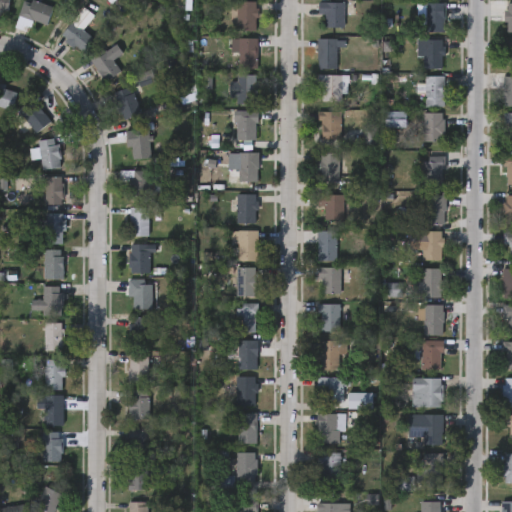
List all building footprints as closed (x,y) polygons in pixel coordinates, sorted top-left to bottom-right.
[(8,0),(7,9),(0,8),(0,0),(8,0)] [(38,0),(53,5),(46,23),(18,13),(22,0),(38,0)] [(256,0),(256,66),(235,66),(235,0),(256,0)] [(343,0),(343,26),(320,26),(320,0),(343,0)] [(444,30),(422,30),(422,1),(444,1),(444,30)] [(95,38),(83,53),(60,33),(72,19),(95,38)] [(317,66),(317,37),(338,37),(338,66),(317,66)] [(422,67),(422,37),(442,37),(442,67),(422,67)] [(113,58),(120,69),(105,80),(90,58),(115,41),(122,52),(113,58)] [(257,102),(233,102),(233,73),(257,73),(257,102)] [(340,99),(318,99),(317,73),(339,73),(340,99)] [(424,105),(424,74),(443,74),(443,105),(424,105)] [(511,105),(503,106),(503,76),(511,76),(511,105)] [(0,83),(16,88),(11,108),(0,105),(0,83)] [(112,91),(129,84),(140,111),(123,118),(112,91)] [(16,110),(29,97),(50,118),(37,130),(16,110)] [(257,109),(257,138),(236,138),(236,109),(257,109)] [(318,110),(340,110),(340,137),(318,137),(318,110)] [(422,139),(422,111),(443,111),(443,139),(422,139)] [(153,152),(132,159),(123,132),(144,125),(153,152)] [(40,167),(37,138),(57,136),(60,165),(40,167)] [(258,150),(258,180),(238,180),(238,150),(258,150)] [(340,151),(340,180),(318,180),(318,151),(340,151)] [(442,184),(421,184),(421,154),(442,154),(442,184)] [(150,168),(150,196),(127,196),(127,168),(150,168)] [(41,202),(41,175),(62,175),(62,202),(41,202)] [(255,192),(255,220),(238,220),(238,192),(255,192)] [(318,206),(318,193),(343,193),(343,218),(323,218),(323,206),(318,206)] [(423,222),(423,193),(444,193),(444,222),(423,222)] [(128,234),(128,205),(148,205),(148,234),(128,234)] [(63,241),(44,241),(44,211),(63,211),(63,241)] [(257,228),(257,258),(237,258),(237,228),(257,228)] [(316,229),(335,229),(335,259),(316,259),(316,229)] [(441,258),(422,258),(422,229),(441,229),(441,258)] [(511,256),(510,256),(510,244),(503,244),(503,231),(511,231),(511,256)] [(149,271),(129,271),(129,242),(149,242),(149,271)] [(43,277),(43,247),(61,247),(61,277),(43,277)] [(236,294),(236,264),(256,264),(256,294),(236,294)] [(348,291),(318,291),(318,265),(348,265),(348,291)] [(421,295),(421,266),(441,266),(441,295),(421,295)] [(511,297),(502,297),(502,268),(511,268),(511,297)] [(151,278),(151,307),(129,307),(129,278),(151,278)] [(58,284),(58,313),(31,313),(31,298),(42,298),(42,284),(58,284)] [(256,301),(256,330),(236,330),(236,301),(256,301)] [(339,302),(339,330),(318,330),(318,302),(339,302)] [(423,333),(423,303),(442,303),(442,333),(423,333)] [(150,344),(129,344),(129,315),(150,315),(150,344)] [(44,321),(62,321),(62,349),(44,349),(44,321)] [(237,338),(257,338),(257,367),(237,367),(237,338)] [(340,367),(318,367),(318,338),(340,338),(340,367)] [(441,338),(441,367),(421,367),(421,338),(441,338)] [(511,340),(511,369),(502,369),(502,340),(511,340)] [(149,381),(128,381),(128,352),(149,352),(149,381)] [(44,388),(44,358),(63,358),(63,388),(44,388)] [(256,374),(256,404),(236,404),(236,374),(256,374)] [(342,375),(342,401),(319,401),(319,375),(342,375)] [(441,376),(441,405),(403,405),(403,392),(409,392),(409,376),(441,376)] [(511,377),(511,406),(503,406),(503,377),(511,377)] [(148,388),(148,417),(128,417),(128,388),(148,388)] [(61,394),(61,422),(43,422),(43,394),(61,394)] [(256,411),(255,441),(237,441),(237,411),(256,411)] [(316,412),(335,412),(335,441),(316,441),(316,412)] [(442,412),(442,442),(417,442),(417,436),(407,436),(407,412),(442,412)] [(511,439),(509,439),(509,427),(502,427),(502,414),(511,414),(511,439)] [(128,453),(128,427),(151,427),(151,453),(128,453)] [(60,460),(41,460),(41,430),(60,430),(60,460)] [(255,450),(255,481),(235,481),(235,450),(255,450)] [(340,477),(317,477),(317,451),(340,451),(340,477)] [(442,451),(442,480),(417,480),(417,451),(442,451)] [(146,488),(127,488),(127,461),(146,461),(146,488)] [(393,488),(393,474),(413,474),(413,488),(393,488)] [(51,511),(33,511),(31,511),(44,484),(61,492),(51,511)] [(255,499),(255,511),(233,511),(233,499),(255,499)] [(441,511),(420,511),(420,499),(441,499),(441,511)] [(146,500),(146,511),(128,511),(128,500),(146,500)] [(511,511),(501,511),(501,500),(511,500),(511,511)] [(338,511),(316,511),(316,501),(338,501),(338,511)] [(0,511),(0,504),(26,503),(26,511),(0,511)]
